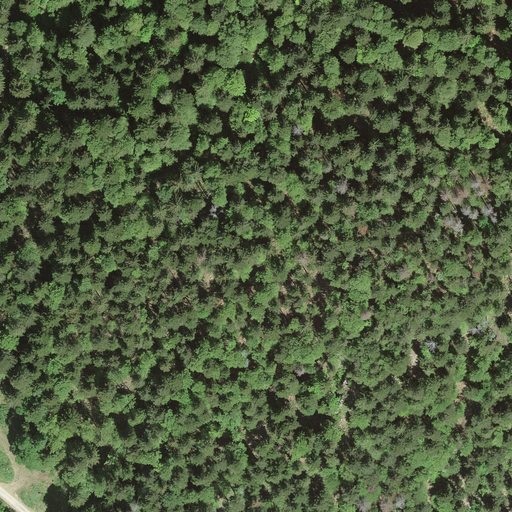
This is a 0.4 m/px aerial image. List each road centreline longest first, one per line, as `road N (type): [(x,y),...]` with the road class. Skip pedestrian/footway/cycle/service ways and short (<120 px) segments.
road 1 (track): [(0,300),(52,417),(73,511)]
road 2 (track): [(202,179),(292,0)]
